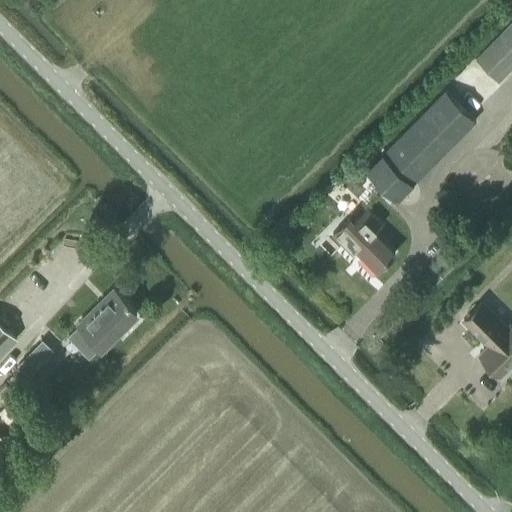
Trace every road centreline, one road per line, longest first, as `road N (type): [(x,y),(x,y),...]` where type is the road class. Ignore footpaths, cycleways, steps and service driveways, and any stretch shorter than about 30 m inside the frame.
road 1 (unclassified): [(488,511),(0,23)]
road 2 (unknown): [(0,381),(166,189)]
